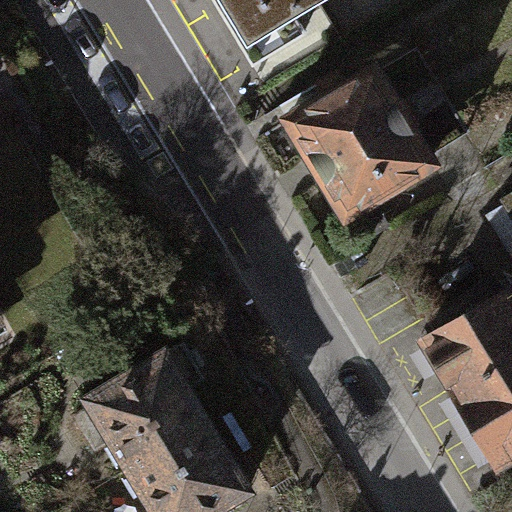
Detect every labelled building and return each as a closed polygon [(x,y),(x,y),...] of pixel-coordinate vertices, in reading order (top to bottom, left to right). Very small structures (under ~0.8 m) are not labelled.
[(202,0),(231,47),(308,0),(202,0)] [(386,74),(273,138),(332,241),(444,177),(386,74)] [(511,198),(501,205),(511,223),(511,198)] [(0,338),(31,322),(0,263),(0,338)] [(511,297),(423,346),(488,466),(511,452),(511,297)] [(168,352),(78,407),(143,511),(227,511),(256,494),(168,352)]
